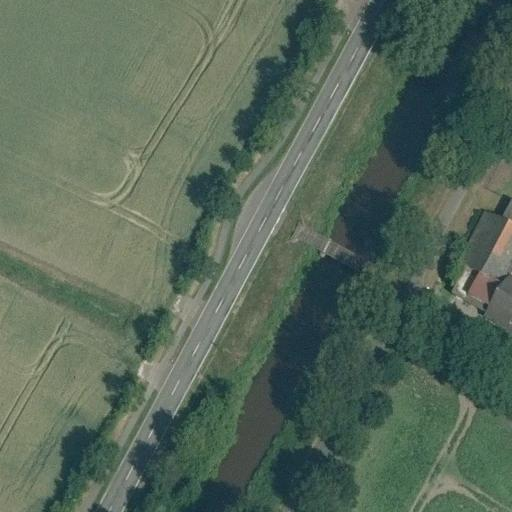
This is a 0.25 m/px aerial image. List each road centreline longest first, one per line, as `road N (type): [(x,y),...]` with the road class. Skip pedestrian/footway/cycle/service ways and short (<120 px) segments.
road 1 (tertiary): [(108,511),(384,0)]
road 2 (unclassified): [(392,283),(269,511)]
road 3 (unclassified): [(511,59),(392,283)]
road 4 (unclassified): [(392,283),(511,369)]
